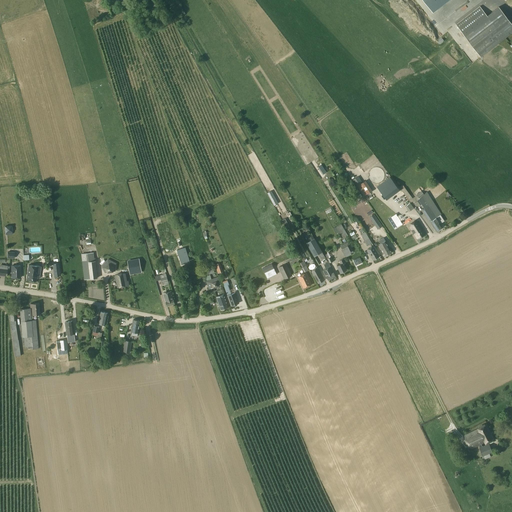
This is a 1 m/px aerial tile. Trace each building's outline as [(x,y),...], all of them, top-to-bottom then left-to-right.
[(423,0),(433,12),(448,0),(423,0)] [(511,23),(499,7),(487,16),(480,6),(456,25),(481,56),(511,32),(511,23)] [(319,161),(316,163),(318,165),(320,168),(321,171),(323,170),(325,169),(319,161)] [(400,190),(397,187),(390,177),(377,187),(387,200),(400,190)] [(373,191),(366,181),(361,184),(357,186),(364,196),(368,194),(373,191)] [(405,188),(402,190),(409,201),(413,198),(405,188)] [(419,188),(414,193),(419,198),(419,199),(417,200),(424,210),(423,211),(430,221),(436,231),(442,227),(436,218),(441,214),(427,192),(425,193),(424,194),(419,188)] [(268,195),(274,206),(278,203),(273,193),(268,195)] [(409,212),(414,208),(410,203),(405,206),(409,212)] [(387,219),(395,230),(403,225),(401,222),(402,222),(398,216),(397,216),(396,213),(392,216),(387,219)] [(374,214),(369,217),(378,229),(382,226),(374,214)] [(357,231),(362,228),(357,220),(353,223),(357,231)] [(426,233),(418,221),(409,226),(417,238),(426,233)] [(341,224),(336,227),(343,239),(348,236),(341,224)] [(5,235),(12,234),(11,225),(4,226),(5,235)] [(368,246),(372,243),(365,231),(361,234),(365,240),(364,241),(368,246)] [(384,237),(379,240),(381,244),(379,245),(385,256),(391,252),(386,241),(384,237)] [(323,252),(315,238),(306,243),(314,256),(323,252)] [(341,249),(345,255),(346,257),(352,255),(350,252),(351,252),(351,251),(353,250),(348,242),(341,246),(342,249),(341,249)] [(380,256),(374,247),(370,249),(367,251),(373,260),(380,256)] [(183,248),(177,250),(178,253),(180,253),(182,261),(181,261),(182,264),(188,262),(187,260),(189,259),(186,250),(184,251),(183,248)] [(98,278),(96,261),(95,261),(94,253),(82,254),(84,279),(98,278)] [(139,259),(128,261),(130,274),(141,272),(139,259)] [(340,273),(347,270),(344,264),(345,263),(344,259),(340,261),(341,264),(337,266),(340,273)] [(309,270),(310,272),(312,271),(318,283),(325,280),(318,268),(315,270),(312,265),(316,263),(314,260),(310,262),(306,265),(304,261),(300,263),(302,267),(302,268),(304,272),(309,270)] [(115,271),(116,265),(108,261),(102,267),(105,272),(115,271)] [(328,280),(335,276),(328,262),(324,264),(326,269),(323,271),(328,280)] [(61,275),(60,263),(53,264),(54,276),(61,275)] [(8,266),(0,264),(0,275),(7,276),(7,273),(9,273),(9,266),(8,266)] [(292,275),(286,264),(279,267),(285,279),(292,275)] [(27,280),(36,281),(37,276),(40,277),(41,267),(29,265),(27,280)] [(12,278),(20,278),(20,266),(11,266),(12,278)] [(155,276),(156,281),(161,279),(162,281),(162,283),(168,281),(167,277),(166,273),(160,275),(155,276)] [(312,284),(306,273),(298,277),(303,289),(305,288),(310,285),(312,284)] [(129,286),(128,281),(126,281),(125,274),(115,275),(117,288),(129,286)] [(221,285),(218,277),(206,281),(209,289),(213,288),(218,286),(221,285)] [(228,285),(224,286),(227,295),(231,306),(239,303),(235,292),(231,294),(229,289),(228,285)] [(171,291),(163,293),(167,306),(175,304),(171,291)] [(229,307),(224,294),(216,297),(221,310),(229,307)] [(40,315),(39,303),(30,304),(30,307),(31,307),(32,315),(40,315)] [(38,341),(36,320),(32,321),(31,308),(20,309),(21,321),(22,337),(24,337),(24,347),(32,346),(33,349),(38,349),(38,341)] [(14,310),(9,311),(9,314),(10,314),(10,318),(10,321),(15,357),(21,356),(18,340),(16,321),(15,313),(14,310)] [(99,323),(105,325),(108,313),(101,312),(99,323)] [(132,331),(139,333),(140,321),(133,320),(132,331)] [(72,321),(65,322),(67,335),(66,335),(67,339),(74,338),(73,334),(74,334),(72,321)] [(94,336),(101,337),(102,333),(99,332),(100,327),(94,326),(93,331),(92,335),(94,336)] [(57,341),(58,346),(61,345),(61,350),(65,350),(68,350),(67,340),(57,341)] [(125,340),(123,351),(130,352),(132,342),(125,340)] [(471,448),(479,445),(483,455),(492,452),(489,444),(483,447),(481,444),(484,443),(485,443),(492,439),(484,424),(477,428),(477,429),(465,435),(471,448)]
